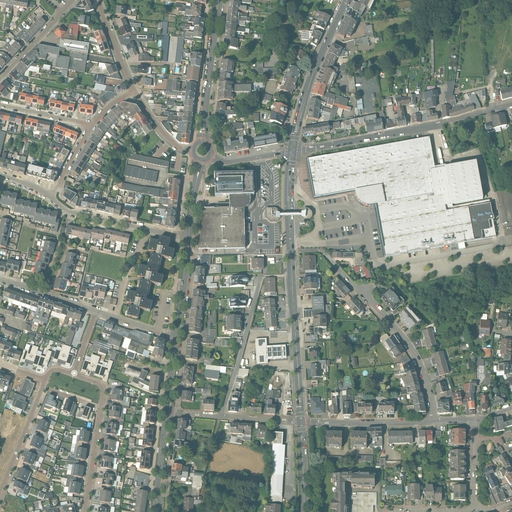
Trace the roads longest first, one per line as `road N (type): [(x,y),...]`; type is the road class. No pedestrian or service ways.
road 1 (primary): [(301,422),(292,151)]
road 2 (residential): [(292,151),(511,104)]
road 3 (primary): [(292,151),(309,82),(346,0)]
road 4 (unknown): [(501,244),(482,164),(471,155),(444,158),(432,123)]
road 5 (residential): [(168,392),(178,390),(194,253),(188,244)]
road 6 (residential): [(434,421),(417,357),(364,288)]
road 7 (residential): [(221,416),(259,277)]
road 8 (residential): [(434,421),(301,422)]
